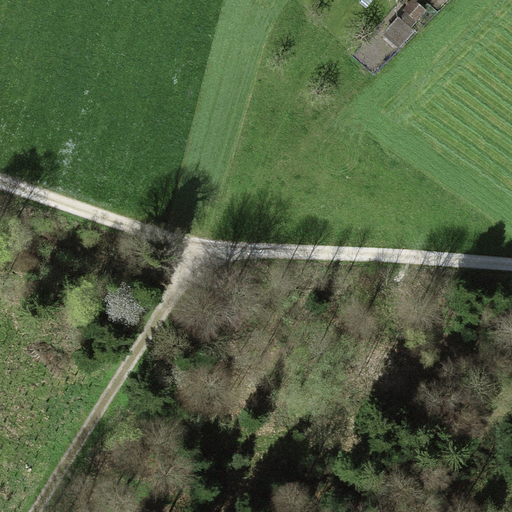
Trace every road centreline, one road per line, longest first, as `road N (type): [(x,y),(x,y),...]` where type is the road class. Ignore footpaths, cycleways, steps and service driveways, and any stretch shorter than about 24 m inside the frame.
road 1 (track): [(0,185),(208,252),(511,272)]
road 2 (track): [(40,511),(208,252)]
